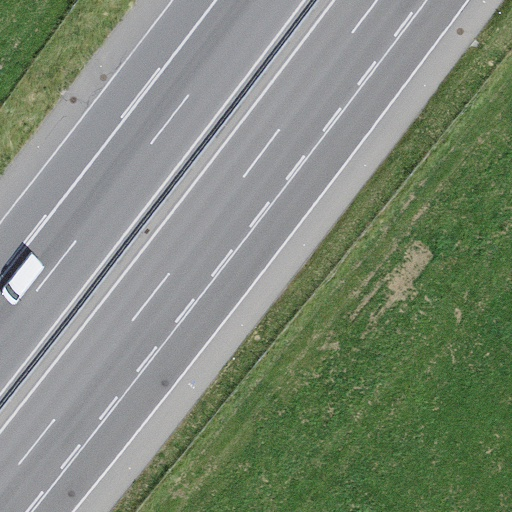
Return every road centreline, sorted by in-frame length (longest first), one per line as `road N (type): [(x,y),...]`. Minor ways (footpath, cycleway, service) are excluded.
road 1 (motorway): [(89,511),(148,444),(474,0)]
road 2 (motorway): [(0,484),(376,0)]
road 3 (motorway): [(259,0),(0,337)]
